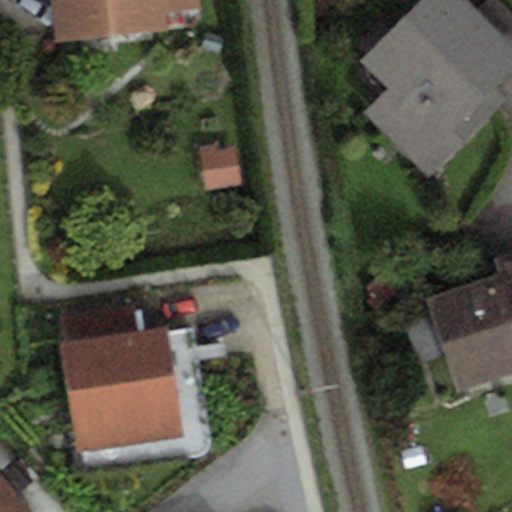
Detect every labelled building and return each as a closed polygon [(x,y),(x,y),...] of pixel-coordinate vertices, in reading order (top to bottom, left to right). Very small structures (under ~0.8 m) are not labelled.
[(49,0),(54,42),(167,29),(165,11),(201,7),(200,0),(49,0)] [(511,73),(511,49),(461,0),(422,0),(359,65),(385,91),(362,114),(429,179),(508,99),(497,89),(511,73)] [(218,148),(201,150),(205,192),(242,189),(236,153),(219,153),(218,148)] [(496,278),(424,301),(455,396),(511,377),(511,253),(490,260),(496,278)] [(60,314),(65,344),(139,333),(134,303),(60,314)] [(65,344),(60,344),(77,453),(83,452),(86,474),(186,459),(196,457),(205,452),(208,444),(192,330),(168,333),(167,328),(139,333),(65,344)] [(0,511),(29,511),(0,478),(0,511)]
